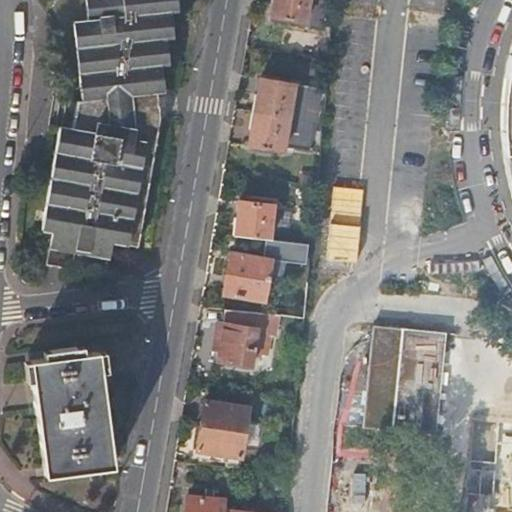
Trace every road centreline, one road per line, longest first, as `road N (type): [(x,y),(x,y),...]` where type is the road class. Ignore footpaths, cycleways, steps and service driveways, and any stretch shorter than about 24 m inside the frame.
road 1 (residential): [(309,511),(326,330),(353,303),(373,255),(397,0)]
road 2 (residential): [(227,0),(175,296)]
road 3 (residential): [(511,268),(492,230),(476,146),(480,65),(501,0)]
road 4 (residential): [(175,296),(137,511)]
road 5 (residential): [(0,308),(175,296)]
